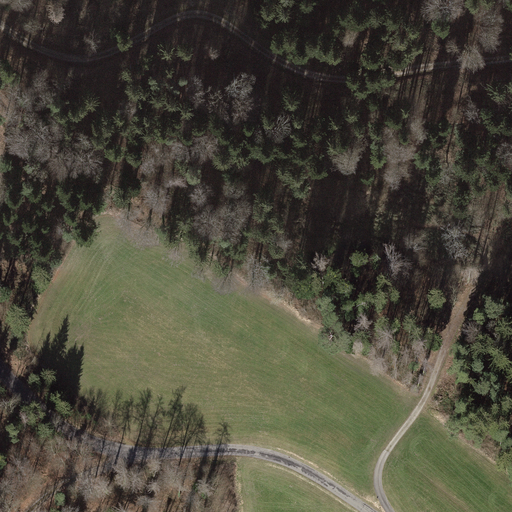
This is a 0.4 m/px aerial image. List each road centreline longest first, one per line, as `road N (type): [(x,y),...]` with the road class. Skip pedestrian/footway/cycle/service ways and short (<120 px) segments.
road 1 (track): [(0,21),(47,52),(93,57),(197,13),(297,69),(341,80),(511,58)]
road 2 (residential): [(0,363),(40,408),(70,427),(146,449),(256,451),(287,461),(368,511)]
road 3 (track): [(388,511),(379,479),(387,455),(430,400),(485,280)]
road 4 (track): [(146,449),(73,472),(23,511)]
